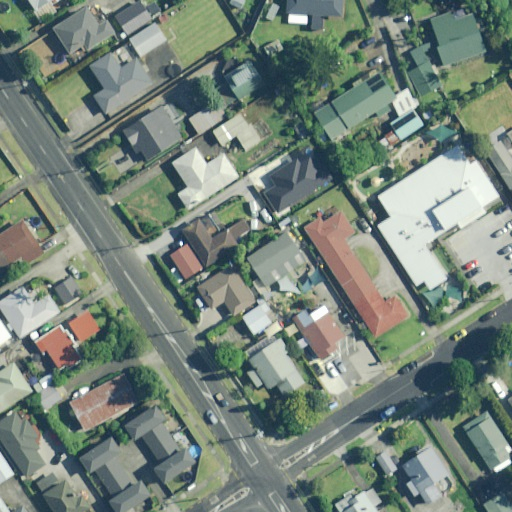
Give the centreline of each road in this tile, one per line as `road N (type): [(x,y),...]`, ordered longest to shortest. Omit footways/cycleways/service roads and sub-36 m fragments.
road 1 (tertiary): [(0,85),(263,478)]
road 2 (tertiary): [(263,478),(511,316)]
